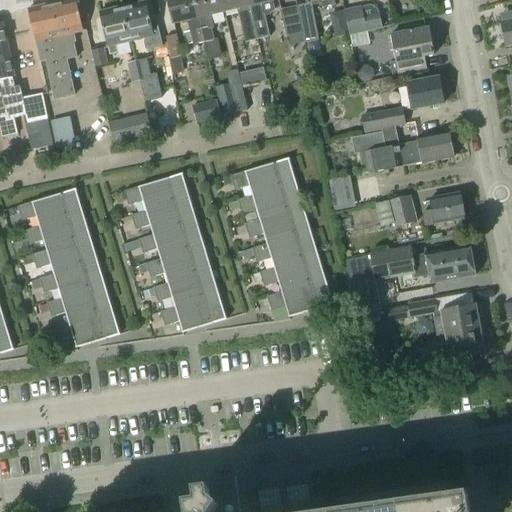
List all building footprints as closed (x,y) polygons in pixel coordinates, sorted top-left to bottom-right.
[(74,0),(69,0),(27,10),(39,63),(45,61),(54,100),(74,95),(65,60),(76,58),(73,45),(77,44),(74,33),(82,32),(74,0)] [(193,0),(166,0),(172,25),(187,22),(193,46),(204,43),(193,0)] [(220,0),(193,0),(204,43),(208,62),(221,59),(217,39),(213,40),(210,29),(214,28),(211,16),(223,13),(220,0)] [(246,0),(220,0),(223,13),(237,10),(245,43),(257,41),(249,7),(248,7),(246,0)] [(273,0),(246,0),(248,7),(249,7),(257,41),(269,38),(264,16),(268,15),(273,10),(271,2),(274,1),(273,0)] [(305,0),(307,5),(296,7),(302,35),(303,44),(317,41),(310,5),(320,3),(322,9),(333,6),(331,0),(305,0)] [(145,2),(121,8),(130,42),(146,38),(148,50),(161,47),(155,21),(150,22),(145,2)] [(296,7),(279,11),(285,38),(302,35),(296,7)] [(121,8),(98,13),(106,48),(107,48),(109,55),(117,53),(115,45),(130,42),(121,8)] [(361,8),(343,11),(349,37),(382,30),(378,13),(363,16),(361,8)] [(511,21),(500,24),(504,48),(511,46),(511,21)] [(0,27),(0,116),(5,115),(6,119),(23,116),(24,116),(21,99),(18,87),(12,88),(10,77),(11,77),(0,27)] [(394,63),(388,64),(391,76),(418,71),(416,59),(432,56),(427,29),(389,36),(394,63)] [(176,36),(165,38),(170,61),(168,61),(171,77),(183,75),(176,36)] [(143,61),(135,63),(139,82),(140,82),(144,104),(158,101),(153,80),(148,81),(143,61)] [(139,82),(135,63),(126,65),(130,84),(139,82)] [(360,67),(357,72),(358,78),(363,81),(369,80),(372,75),(371,69),(366,65),(360,67)] [(437,79),(405,85),(410,111),(442,105),(437,79)] [(229,86),(215,89),(222,117),(236,114),(229,86)] [(40,95),(21,99),(24,116),(23,116),(31,151),(51,147),(40,95)] [(400,110),(360,117),(363,133),(403,125),(400,110)] [(70,119),(49,123),(55,152),(76,148),(70,119)] [(106,132),(109,147),(120,144),(116,129),(106,132)] [(407,145),(364,153),(368,174),(421,164),(452,159),(447,133),(416,139),(417,143),(406,145),(407,145)] [(287,160),(229,177),(232,186),(237,184),(239,190),(248,187),(251,197),(295,184),(287,160)] [(181,175),(123,193),(125,201),(131,199),(133,205),(141,202),(144,212),(188,199),(181,175)] [(251,197),(236,201),(239,210),(245,208),(246,214),(255,211),(258,221),(302,208),(295,184),(251,197)] [(75,190),(16,208),(19,216),(24,214),(26,220),(35,218),(38,228),(82,214),(75,190)] [(369,195),(344,196),(345,208),(370,207),(369,195)] [(430,212),(421,214),(424,228),(463,220),(458,195),(428,201),(430,212)] [(409,198),(388,203),(394,229),(415,223),(409,198)] [(188,199),(144,212),(130,217),(132,225),(138,223),(140,229),(149,226),(152,236),(196,223),(188,199)] [(302,208),(258,221),(244,226),(246,234),(252,232),(254,238),(262,235),(265,245),(309,232),(302,208)] [(24,232),(24,233),(26,240),(32,239),(34,244),(42,242),(45,252),(89,238),(82,214),(38,228),(24,232)] [(196,223),(152,236),(137,241),(140,249),(146,247),(147,253),(156,251),(159,261),(203,247),(196,223)] [(309,232),(265,245),(251,250),(253,258),(259,256),(261,262),(270,259),(273,269),(317,256),(309,232)] [(45,252),(31,256),(33,264),(39,263),(41,269),(50,266),(53,276),(97,262),(89,238),(45,252)] [(159,261),(145,265),(147,273),(153,271),(155,277),(163,275),(166,285),(210,271),(203,247),(159,261)] [(369,258),(343,263),(348,287),(412,276),(412,280),(427,277),(429,286),(473,278),(467,247),(423,255),(423,257),(410,259),(408,249),(369,258)] [(241,253),(244,260),(253,257),(251,250),(241,253)] [(273,269),(258,274),(261,282),(267,280),(268,286),(277,283),(280,293),(324,280),(317,256),(273,269)] [(32,264),(30,257),(22,259),(25,267),(32,264)] [(53,276),(38,280),(41,289),(47,287),(48,293),(57,290),(60,300),(104,287),(97,262),(53,276)] [(210,271),(166,285),(152,289),(154,297),(160,295),(162,301),(171,299),(174,309),(218,295),(210,271)] [(280,293),(266,298),(268,306),(274,304),(276,310),(284,308),(288,319),(332,305),(324,280),(280,293)] [(60,300),(46,304),(48,313),(54,311),(56,317),(64,314),(67,324),(111,311),(104,287),(60,300)] [(142,292),(145,300),(153,297),(151,289),(142,292)] [(174,309),(159,313),(162,321),(168,320),(169,326),(178,323),(181,334),(225,321),(218,295),(174,309)] [(408,314),(390,317),(391,324),(432,317),(436,338),(444,336),(483,329),(478,305),(436,313),(434,301),(406,306),(408,314)] [(111,311),(67,324),(53,328),(55,337),(61,335),(63,341),(72,338),(75,350),(119,336),(111,311)] [(5,326),(0,327),(0,355),(13,351),(5,326)] [(54,337),(52,329),(44,332),(47,339),(54,337)] [(434,363),(420,366),(422,378),(447,373),(444,362),(487,353),(483,329),(444,336),(446,349),(434,351),(432,355),(434,363)] [(469,511),(468,502),(452,504),(451,496),(449,483),(335,499),(336,511),(240,511),(239,496),(224,498),(210,500),(209,490),(194,492),(196,503),(185,505),(186,511),(469,511)]
